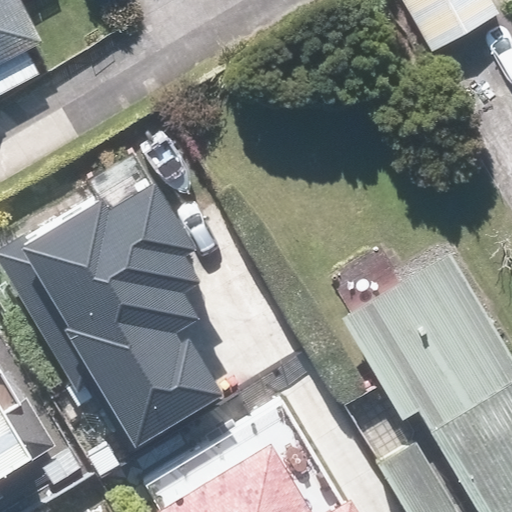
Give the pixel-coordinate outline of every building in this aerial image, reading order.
[(0,0),(0,58),(41,38),(21,0),(0,0)] [(491,0),(403,0),(431,47),(497,9),(491,0)] [(96,373),(126,428),(222,375),(182,303),(196,295),(181,268),(194,260),(180,233),(191,227),(155,161),(110,186),(99,167),(0,221),(0,253),(73,385),(96,373)] [(511,511),(511,354),(449,249),(340,313),(401,415),(415,407),(477,511),(511,511)] [(0,466),(33,447),(0,392),(0,466)] [(150,506),(153,511),(363,511),(350,490),(315,511),(270,434),(150,506)]
